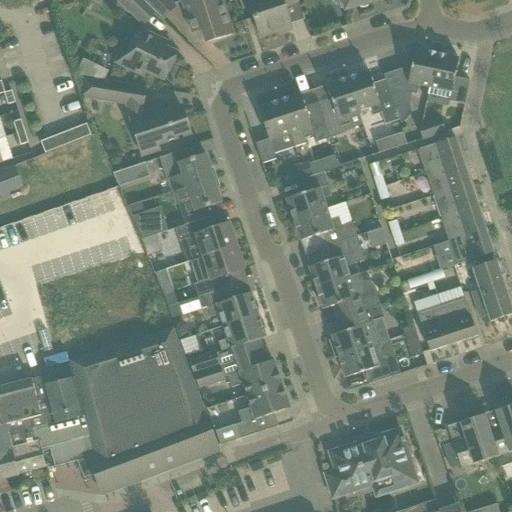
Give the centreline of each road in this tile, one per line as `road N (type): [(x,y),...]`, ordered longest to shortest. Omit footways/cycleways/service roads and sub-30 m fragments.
road 1 (residential): [(330,421),(224,105),(230,88),(435,22)]
road 2 (residential): [(330,421),(511,361)]
